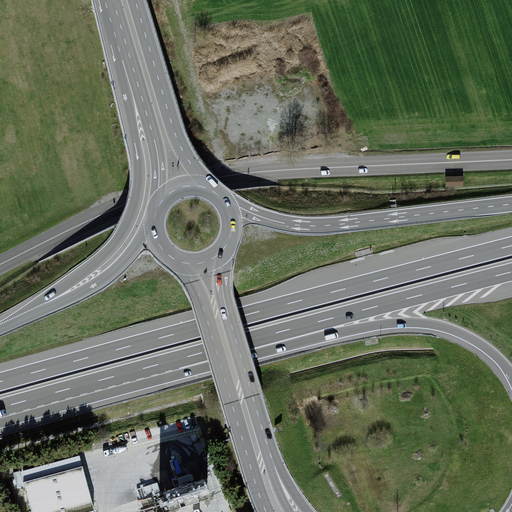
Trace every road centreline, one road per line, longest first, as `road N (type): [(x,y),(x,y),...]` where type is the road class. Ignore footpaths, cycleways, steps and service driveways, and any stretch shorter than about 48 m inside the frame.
road 1 (tertiary): [(0,264),(193,179),(511,159)]
road 2 (motorway): [(511,245),(0,381)]
road 3 (motorway): [(137,370),(411,323),(473,340),(511,377)]
road 4 (motorway): [(137,370),(511,271)]
road 5 (motorway): [(111,0),(138,162),(134,206),(108,251),(16,319)]
road 6 (motorway): [(511,203),(308,226),(225,202)]
road 7 (secondary): [(175,259),(200,298),(266,511)]
road 8 (secondary): [(112,0),(156,148),(160,202)]
road 9 (secondary): [(211,189),(180,146),(134,0)]
road 10 (secondary): [(264,439),(221,289),(225,246)]
road 11 (motorway): [(155,213),(103,279),(16,319)]
road 12 (motorway): [(0,408),(137,370)]
